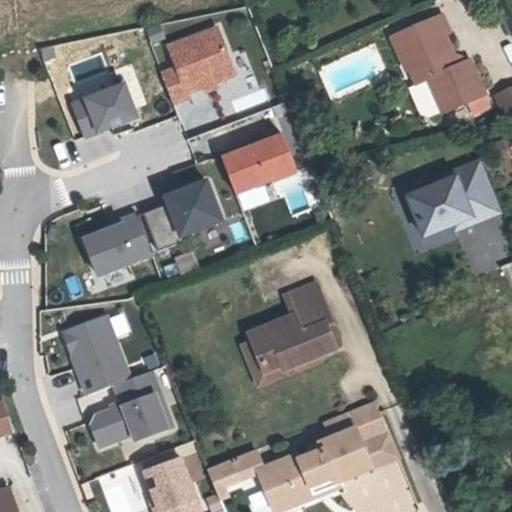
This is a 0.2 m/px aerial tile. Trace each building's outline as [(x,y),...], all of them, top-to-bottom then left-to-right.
[(410,75),(413,74),(422,70),(429,87),(444,119),(487,99),(473,67),(462,72),(451,36),(445,21),(402,41),(409,56),(403,57),(410,75)] [(221,32),(172,50),(180,72),(165,77),(176,107),(192,101),(190,96),(239,79),(221,32)] [(421,91),(429,87),(422,70),(413,74),(421,91)] [(127,87),(76,106),(88,139),(139,120),(127,87)] [(511,92),(499,97),(507,120),(511,117),(511,92)] [(299,173),(286,138),(224,161),(238,196),(299,173)] [(511,215),(511,191),(500,161),(472,172),(474,178),(455,185),(426,197),(442,236),(471,225),(489,218),(492,223),(511,215)] [(474,178),(472,172),(453,180),(455,185),(474,178)] [(169,207),(145,217),(159,254),(185,244),(183,239),(223,223),(207,184),(166,200),(169,207)] [(141,219),(140,217),(125,223),(126,227),(87,242),(101,278),(156,258),(155,256),(141,219)] [(145,217),(141,219),(155,256),(159,254),(145,217)] [(473,231),(492,223),(489,218),(471,225),(473,231)] [(249,333),(252,340),(264,374),(279,369),(281,372),(303,363),(302,359),(316,354),(317,359),(320,358),(337,351),(328,326),(334,323),(319,284),(282,299),(290,318),(249,333)] [(107,319),(65,335),(89,397),(131,381),(107,319)] [(256,390),(324,366),(320,358),(317,359),(316,354),(302,359),(303,363),(281,372),(279,369),(264,374),(252,340),(240,345),(256,390)] [(6,404),(0,406),(0,437),(16,432),(6,404)] [(357,431),(363,447),(390,436),(380,413),(377,405),(343,418),(325,425),(331,441),(357,431)] [(297,459),(314,502),(318,500),(314,489),(335,481),(338,487),(373,473),(363,447),(357,431),(331,441),(309,450),(312,458),(301,462),(300,458),(297,459)] [(363,447),(373,473),(400,462),(390,436),(363,447)] [(256,451),(231,460),(240,483),(260,475),(260,474),(265,472),(256,451)] [(206,511),(185,459),(149,472),(163,511),(206,511)] [(314,502),(297,459),(265,472),(260,474),(260,475),(274,508),(294,500),(297,508),(314,502)] [(128,466),(92,477),(102,511),(138,511),(142,511),(128,466)] [(318,500),(339,492),(338,487),(335,481),(314,489),(318,500)] [(18,511),(10,488),(0,491),(0,511),(18,511)] [(274,508),(274,511),(287,511),(297,508),(294,500),(274,508)]
